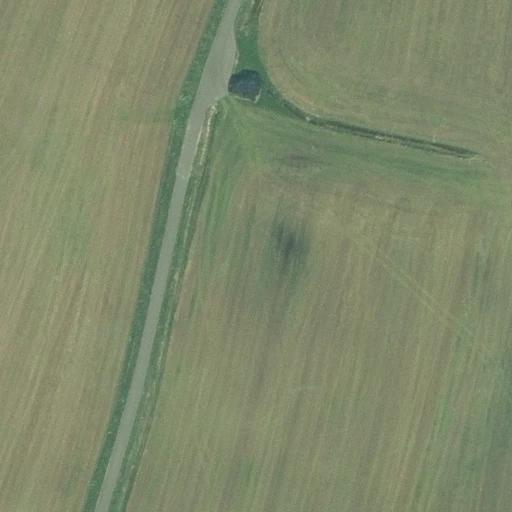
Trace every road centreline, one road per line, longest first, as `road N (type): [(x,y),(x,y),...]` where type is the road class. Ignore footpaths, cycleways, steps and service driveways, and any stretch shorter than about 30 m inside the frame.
road 1 (unclassified): [(100,511),(196,118),(235,0)]
road 2 (track): [(196,118),(459,178)]
